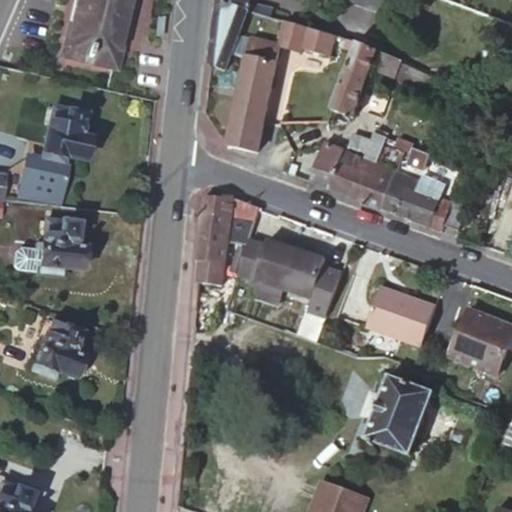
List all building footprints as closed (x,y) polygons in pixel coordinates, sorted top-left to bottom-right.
[(77,0),(66,49),(116,60),(129,0),(77,0)] [(249,2),(243,0),(217,0),(210,59),(226,62),(229,47),(242,50),(272,56),(276,34),(280,13),(249,2)] [(305,21),(280,13),(276,34),(298,42),(300,38),(305,21)] [(332,30),(321,26),(305,21),(300,38),(327,47),(332,30)] [(355,38),(348,35),(346,43),(353,46),(355,38)] [(344,69),(364,77),(370,60),(375,46),(355,38),(353,46),(344,69)] [(438,86),(442,77),(393,57),(394,54),(375,46),(370,60),(397,71),(404,79),(423,86),(427,81),(438,86)] [(272,56),(242,50),(227,138),(256,145),(261,116),(272,56)] [(350,115),(364,77),(344,69),(331,108),(350,115)] [(71,113),(55,111),(48,163),(39,161),(26,173),(23,197),(64,202),(70,156),(88,158),(91,134),(82,133),(84,118),(70,116),(71,113)] [(350,144),(378,154),(387,133),(379,130),(377,137),(356,130),(350,144)] [(381,161),(383,162),(393,136),(387,133),(378,154),(376,159),(381,161)] [(405,147),(409,138),(403,135),(402,139),(400,145),(405,147)] [(324,139),(311,174),(330,182),(340,158),(345,147),(326,139),(324,139)] [(425,163),(430,150),(418,146),(415,145),(410,156),(425,163)] [(363,153),(345,147),(340,158),(357,165),(363,153)] [(357,165),(376,173),(381,161),(376,159),(363,153),(357,165)] [(340,158),(330,182),(366,196),(376,173),(357,165),(340,158)] [(26,173),(39,161),(27,160),(26,173)] [(385,203),(400,168),(383,162),(381,161),(376,173),(366,196),(385,203)] [(0,194),(5,195),(8,168),(0,166),(0,194)] [(429,221),(440,196),(424,190),(429,179),(400,168),(385,203),(429,221)] [(226,194),(203,191),(197,256),(202,257),(200,278),(224,280),(226,259),(231,217),(255,220),(260,204),(233,194),(226,194)] [(443,221),(451,201),(440,196),(429,221),(441,226),(443,221)] [(443,221),(457,227),(465,207),(451,201),(443,221)] [(63,213),(45,211),(43,233),(42,240),(41,247),(34,246),(33,260),(40,261),(40,263),(63,266),(64,259),(83,260),(85,237),(77,236),(79,209),(64,208),(63,213)] [(250,236),(239,271),(259,278),(283,286),(312,295),(324,255),(303,248),(302,253),(288,248),(289,243),(268,236),(267,241),(250,236)] [(289,243),(288,248),(302,253),(303,248),(305,241),(292,236),(289,243)] [(259,278),(254,292),(278,300),(283,286),(259,278)] [(326,281),(320,298),(331,302),(337,285),(326,281)] [(421,345),(436,304),(382,283),(366,325),(421,345)] [(511,325),(469,309),(451,356),(498,374),(511,336),(511,325)] [(67,320),(52,314),(39,346),(35,345),(30,358),(35,360),(33,363),(34,367),(49,374),(55,372),(57,366),(75,373),(84,351),(73,347),(79,329),(67,324),(67,320)] [(393,371),(366,435),(410,453),(437,389),(393,371)] [(8,469),(0,465),(0,511),(17,511),(21,502),(11,498),(19,478),(6,474),(8,469)] [(328,511),(339,484),(321,477),(307,511),(328,511)] [(361,511),(368,494),(339,484),(328,511),(361,511)]
